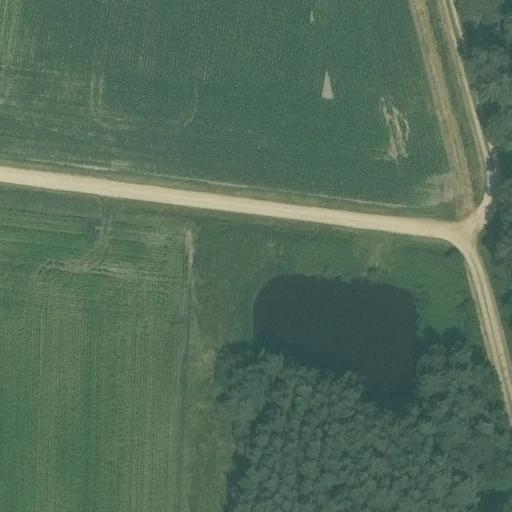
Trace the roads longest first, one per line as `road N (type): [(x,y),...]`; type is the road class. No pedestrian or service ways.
road 1 (track): [(0,167),(471,226),(511,395)]
road 2 (track): [(471,226),(499,207),(447,0)]
